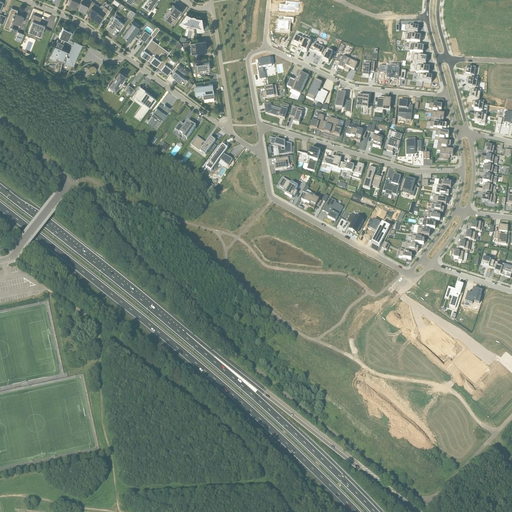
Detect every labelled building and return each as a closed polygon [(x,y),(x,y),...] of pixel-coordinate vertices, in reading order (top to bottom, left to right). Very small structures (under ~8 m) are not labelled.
[(69,5),(75,8),(78,0),(69,0),(71,1),(69,5)] [(88,0),(78,0),(75,8),(79,10),(79,8),(85,10),(90,1),(90,0),(90,1),(88,0)] [(152,10),(157,4),(155,2),(156,0),(146,0),(143,6),(149,10),(150,9),(152,10)] [(305,0),(305,2),(309,4),(308,7),(316,11),(320,2),(320,0),(305,0)] [(325,0),(322,0),(321,5),(325,7),(321,14),(329,18),(332,9),(334,3),(327,0),(327,1),(325,0)] [(460,9),(461,0),(448,0),(448,3),(454,4),(453,8),(460,9)] [(90,1),(85,10),(90,13),(88,15),(92,18),(99,8),(101,5),(99,7),(90,1)] [(280,4),(279,10),(287,11),(288,11),(294,12),(295,8),(298,8),(299,3),(299,2),(286,1),(286,5),(280,4)] [(182,11),(172,4),(172,5),(175,7),(173,11),(172,10),(166,18),(174,23),(182,11)] [(99,8),(92,18),(97,21),(100,17),(103,19),(111,7),(109,10),(104,6),(102,10),(99,8)] [(339,6),(337,10),(336,10),(332,20),(340,24),(341,21),(345,23),(347,17),(344,15),(347,10),(339,6)] [(31,7),(30,9),(28,8),(28,10),(26,10),(24,18),(30,20),(33,7),(31,7)] [(453,18),(459,19),(461,9),(460,9),(453,8),(449,7),(448,13),(454,14),(453,18)] [(22,17),(22,16),(16,14),(18,10),(12,8),(4,28),(10,30),(11,27),(10,27),(13,18),(19,20),(18,22),(21,23),(23,18),(21,17),(22,16),(22,17)] [(131,19),(135,13),(131,10),(127,16),(131,19)] [(187,13),(180,23),(186,27),(187,25),(188,23),(189,23),(190,23),(192,24),(194,24),(195,25),(197,25),(197,27),(198,30),(204,29),(203,22),(202,22),(201,18),(199,18),(198,17),(197,17),(196,18),(196,17),(195,17),(194,17),(194,16),(193,16),(192,17),(192,16),(191,15),(189,15),(188,14),(187,13)] [(360,18),(361,17),(353,13),(351,18),(347,17),(345,23),(348,25),(347,28),(354,32),(358,22),(360,18)] [(43,26),(38,24),(41,17),(34,14),(30,23),(32,23),(28,31),(36,34),(35,35),(41,38),(44,31),(43,31),(44,27),(43,26),(44,25),(43,25),(43,26)] [(124,24),(118,20),(118,19),(115,17),(112,21),(112,20),(111,20),(108,24),(109,24),(107,28),(112,32),(116,27),(120,29),(124,24)] [(455,29),(461,30),(463,20),(459,19),(453,18),(451,17),(449,24),(456,25),(455,29)] [(278,22),(277,31),(281,31),(281,30),(284,31),(288,32),(289,24),(293,24),(294,19),(284,18),(283,23),(278,22)] [(360,18),(358,22),(354,32),(361,36),(364,28),(369,30),(370,24),(366,23),(367,21),(360,18)] [(138,28),(131,23),(130,25),(129,24),(127,28),(128,28),(123,35),(123,36),(122,37),(125,38),(130,41),(131,40),(132,40),(133,38),(132,37),(137,31),(136,31),(138,28)] [(382,41),(382,25),(375,24),(375,25),(370,24),(369,30),(375,31),(375,40),(382,41)] [(393,31),(390,31),(390,25),(382,24),(382,25),(382,41),(391,42),(390,38),(394,38),(393,31)] [(157,26),(150,35),(153,37),(160,29),(157,26)] [(402,26),(401,31),(405,32),(406,32),(416,34),(418,34),(418,28),(417,28),(416,28),(416,26),(406,26),(402,26)] [(71,47),(69,51),(60,47),(61,46),(63,42),(65,39),(67,40),(69,36),(70,36),(71,33),(72,32),(63,27),(62,29),(60,31),(60,32),(59,36),(61,37),(60,41),(57,40),(55,44),(57,45),(57,46),(55,44),(54,46),(54,45),(51,51),(50,52),(73,64),(74,61),(76,58),(82,44),(74,40),(73,44),(72,44),(71,47)] [(458,39),(464,40),(466,30),(461,30),(455,29),(453,28),(452,35),(458,36),(458,39)] [(21,42),(24,34),(18,31),(15,39),(21,42)] [(139,38),(145,42),(150,35),(144,31),(139,38)] [(406,32),(405,38),(407,39),(407,42),(409,42),(419,44),(420,44),(421,38),(416,37),(416,34),(406,32)] [(297,35),(293,43),(300,46),(298,49),(301,50),(305,41),(304,40),(305,39),(297,35)] [(151,39),(140,54),(147,59),(158,44),(151,39)] [(458,39),(455,39),(454,45),(461,47),(461,48),(466,49),(467,41),(464,40),(458,39)] [(191,47),(192,52),(198,51),(207,49),(206,41),(191,43),(191,47)] [(314,45),(305,41),(301,50),(307,53),(308,50),(311,51),(314,45)] [(409,42),(408,49),(410,49),(410,52),(412,53),(422,54),(423,54),(424,48),(419,47),(419,44),(409,42)] [(158,44),(147,59),(156,66),(160,60),(157,58),(161,52),(163,53),(165,49),(158,44)] [(314,45),(311,51),(321,56),(324,50),(325,49),(317,45),(317,46),(314,45)] [(324,50),(321,56),(324,57),(322,60),(328,63),(333,54),(324,50)] [(412,53),(411,59),(413,60),(413,63),(415,63),(425,65),(426,65),(427,59),(422,58),(422,54),(412,53)] [(167,55),(158,67),(167,74),(174,65),(169,61),(170,58),(167,55)] [(338,56),(336,62),(339,63),(340,63),(340,64),(338,68),(343,70),(349,58),(344,56),(343,58),(338,56)] [(349,58),(343,70),(348,73),(350,69),(354,71),(358,63),(349,58)] [(258,65),(257,65),(259,74),(264,74),(264,73),(263,69),(272,67),(270,59),(258,61),(258,65)] [(199,63),(196,64),(198,72),(202,75),(202,76),(205,75),(205,71),(210,70),(209,62),(199,63)] [(363,70),(362,76),(369,77),(369,72),(374,73),(375,63),(368,62),(367,65),(364,65),(363,69),(363,70)] [(415,63),(414,70),(416,70),(416,73),(418,73),(427,75),(428,75),(429,69),(425,68),(425,65),(415,63)] [(380,66),(379,73),(387,73),(387,79),(394,80),(395,79),(399,79),(400,68),(396,68),(388,67),(381,66),(380,66)] [(176,68),(171,75),(172,76),(178,80),(184,85),(188,80),(183,77),(185,74),(176,68)] [(464,71),(464,75),(472,77),(471,80),(477,81),(478,77),(474,77),(476,68),(471,68),(471,69),(467,68),(466,71),(464,71)] [(123,83),(121,81),(125,76),(119,71),(109,85),(115,90),(119,85),(121,86),(123,83)] [(300,95),(309,77),(299,73),(296,81),(291,78),(287,87),(288,88),(289,87),(292,89),(291,91),(300,95)] [(418,73),(416,81),(431,83),(432,78),(427,77),(427,75),(418,73)] [(307,97),(306,98),(313,102),(314,100),(316,96),(320,98),(320,99),(320,98),(324,100),(324,101),(326,97),(326,96),(326,95),(321,93),(320,92),(320,93),(318,92),(322,84),(315,80),(307,97)] [(467,80),(466,84),(468,84),(467,87),(475,88),(474,92),(480,93),(481,89),(478,89),(479,82),(477,81),(471,80),(467,80)] [(201,86),(195,87),(196,95),(201,94),(202,98),(203,98),(204,99),(215,97),(214,92),(213,84),(208,84),(201,86)] [(130,94),(134,89),(129,86),(125,91),(130,94)] [(131,98),(134,100),(137,97),(144,103),(135,116),(134,115),(134,116),(140,120),(150,107),(156,99),(150,94),(145,90),(144,90),(144,91),(139,88),(140,86),(131,98)] [(266,92),(262,93),(263,99),(267,98),(278,97),(276,86),(272,87),(266,88),(265,88),(266,92)] [(477,104),(483,105),(484,101),(479,100),(480,93),(474,92),(470,91),(469,96),(471,96),(471,99),(478,100),(477,104)] [(339,93),(335,107),(342,109),(343,106),(346,106),(346,112),(350,113),(351,102),(346,101),(347,98),(345,97),(345,94),(339,93)] [(399,101),(398,114),(406,114),(406,120),(411,121),(413,106),(409,106),(407,106),(408,102),(399,101)] [(480,115),(486,116),(487,112),(482,112),(483,105),(477,104),(473,103),(472,107),(474,108),(474,110),(481,111),(480,115)] [(157,108),(157,107),(153,111),(151,114),(152,114),(147,122),(152,126),(158,118),(159,120),(161,118),(163,119),(167,114),(166,114),(170,108),(165,104),(161,110),(157,108)] [(271,104),(264,105),(265,114),(279,118),(278,118),(285,120),(289,106),(283,105),(281,110),(280,112),(271,109),(271,107),(271,104)] [(436,114),(436,112),(438,112),(438,111),(441,111),(442,107),(437,106),(438,105),(432,104),(432,105),(429,104),(428,113),(432,114),(436,114)] [(293,107),(290,117),(294,118),(293,123),(299,124),(301,119),(301,117),(303,110),(293,107)] [(438,124),(438,123),(439,121),(440,121),(440,120),(444,120),(444,116),(436,114),(432,114),(430,122),(431,123),(431,122),(438,124)] [(476,114),(475,119),(477,119),(477,122),(481,123),(481,124),(485,125),(486,116),(480,115),(476,114)] [(313,118),(310,128),(315,129),(320,131),(320,129),(323,121),(323,122),(325,117),(319,115),(317,120),(313,118)] [(320,129),(320,131),(324,132),(329,134),(330,134),(330,132),(334,120),(329,118),(327,123),(323,122),(323,121),(320,129)] [(330,132),(330,134),(335,135),(340,137),(342,127),(338,126),(339,121),(334,120),(330,132)] [(187,140),(195,128),(196,127),(192,124),(190,122),(190,123),(187,121),(185,125),(186,126),(185,127),(180,124),(175,131),(179,133),(179,134),(180,133),(183,135),(182,136),(182,137),(183,136),(187,139),(186,139),(187,140)] [(441,133),(441,132),(441,130),(443,130),(443,129),(446,129),(447,125),(438,123),(438,124),(431,122),(431,123),(430,128),(433,128),(433,131),(436,132),(441,133)] [(371,126),(370,133),(373,134),(374,130),(375,126),(377,127),(378,124),(376,124),(376,123),(373,123),(371,126)] [(348,129),(346,136),(351,137),(352,138),(351,140),(352,140),(352,141),(354,141),(357,130),(352,129),(352,130),(348,129)] [(357,130),(354,141),(360,143),(361,138),(364,139),(365,138),(366,133),(357,130)] [(443,142),(443,139),(445,139),(445,138),(448,138),(449,134),(441,132),(441,133),(436,132),(435,140),(438,141),(443,142)] [(388,147),(386,151),(392,153),(393,149),(397,150),(398,150),(398,149),(400,143),(402,135),(396,134),(393,141),(390,140),(387,147),(388,147)] [(374,136),(372,140),(373,141),(374,141),(374,143),(373,147),(380,149),(382,144),(381,144),(383,138),(379,137),(374,136)] [(197,137),(191,144),(192,145),(194,143),(198,146),(197,148),(201,151),(200,152),(205,156),(206,155),(215,141),(210,138),(206,144),(203,148),(201,146),(203,143),(197,139),(197,137)] [(271,142),(271,143),(271,144),(271,145),(277,146),(281,148),(284,149),(284,150),(282,151),(278,152),(279,156),(292,153),(292,144),(272,138),(272,139),(271,142)] [(422,141),(407,142),(407,156),(413,156),(413,152),(422,152),(422,141)] [(445,151),(446,148),(447,148),(447,147),(450,147),(451,143),(443,142),(438,141),(437,150),(441,150),(445,151)] [(214,156),(204,170),(205,171),(207,169),(211,172),(215,166),(216,167),(218,165),(218,164),(219,163),(221,165),(223,167),(227,169),(228,167),(233,161),(232,160),(231,160),(229,158),(227,157),(227,156),(224,154),(225,154),(228,150),(226,149),(225,148),(220,144),(213,155),(214,156)] [(494,151),(494,148),(485,146),(484,151),(486,151),(486,153),(488,154),(494,155),(495,155),(496,152),(494,151)] [(307,170),(314,172),(320,153),(310,150),(308,156),(300,153),(298,160),(306,162),(307,160),(310,160),(307,170)] [(445,151),(441,150),(440,159),(448,159),(448,157),(449,157),(450,156),(453,157),(453,152),(445,151)] [(497,165),(498,158),(494,157),(494,155),(488,154),(487,156),(486,156),(486,159),(484,158),(484,163),(487,163),(494,165),(497,165)] [(323,165),(322,169),(325,170),(326,167),(330,168),(330,167),(333,167),(336,158),(332,157),(331,160),(324,158),(322,164),(323,165)] [(279,164),(274,165),(275,171),(281,170),(281,171),(283,170),(287,169),(286,166),(289,165),(288,158),(278,160),(279,164)] [(336,158),(333,167),(342,170),(344,164),(340,163),(341,159),(336,158)] [(493,174),(496,175),(496,174),(497,174),(497,171),(497,168),(493,167),(494,165),(487,163),(487,166),(486,166),(486,168),(484,168),(483,173),(487,173),(493,174)] [(344,164),(342,170),(344,171),(343,173),(347,174),(347,176),(351,177),(352,173),(354,167),(344,164)] [(354,167),(351,177),(360,180),(361,176),(364,166),(358,164),(357,168),(354,167)] [(369,168),(363,188),(370,190),(371,186),(379,188),(382,178),(374,176),(376,170),(369,168)] [(483,182),(487,183),(493,184),(496,185),(496,184),(497,181),(496,181),(497,178),(493,177),(493,174),(487,173),(487,176),(485,176),(485,178),(483,178),(483,182)] [(400,179),(401,177),(394,175),(391,185),(389,185),(390,183),(386,182),(383,192),(386,192),(386,191),(392,193),(392,194),(396,196),(401,180),(400,179)] [(404,185),(401,192),(402,192),(411,194),(410,196),(411,194),(414,195),(413,197),(414,197),(417,187),(413,186),(414,183),(415,182),(414,182),(413,181),(406,179),(405,185),(404,185)] [(448,183),(448,182),(447,182),(447,180),(439,180),(438,186),(445,187),(445,188),(447,188),(451,188),(451,184),(449,184),(448,183)] [(282,181),(278,187),(286,191),(285,194),(292,198),(293,197),(295,198),(297,193),(295,192),(298,187),(291,183),(290,185),(282,181)] [(495,194),(496,194),(496,191),(495,190),(496,187),(492,187),(493,184),(487,183),(486,186),(485,186),(485,188),(483,188),(482,192),(486,193),(495,194)] [(443,196),(445,196),(448,197),(449,192),(446,192),(446,190),(445,190),(445,188),(445,187),(438,186),(437,186),(436,194),(443,195),(443,196)] [(486,196),(485,195),(484,198),(483,198),(482,202),(491,204),(491,203),(495,204),(496,197),(495,197),(495,194),(486,193),(486,196)] [(444,200),(444,199),(442,199),(443,196),(443,195),(436,194),(435,194),(434,203),(440,204),(442,204),(446,205),(447,201),(444,200)] [(305,195),(301,201),(305,203),(307,204),(305,206),(308,207),(314,198),(309,195),(308,197),(305,195)] [(314,198),(308,207),(314,211),(316,206),(317,205),(319,207),(322,202),(314,198)] [(330,199),(323,212),(328,214),(330,214),(329,215),(328,218),(335,222),(343,208),(341,211),(333,207),(335,204),(336,202),(330,199)] [(443,213),(444,209),(441,208),(441,207),(440,207),(440,204),(434,203),(432,202),(431,211),(436,212),(438,212),(443,213)] [(436,212),(431,211),(428,211),(427,219),(432,220),(431,220),(432,220),(434,220),(439,221),(440,217),(437,216),(437,215),(436,215),(436,212)] [(351,215),(347,222),(352,225),(349,230),(356,234),(363,221),(356,217),(356,218),(351,215)] [(385,215),(383,219),(394,226),(396,223),(385,215)] [(432,224),(432,223),(431,223),(432,220),(431,220),(432,220),(427,219),(424,218),(422,227),(426,228),(428,228),(435,229),(435,225),(433,224),(432,224)] [(372,238),(370,242),(379,247),(389,229),(374,221),(370,228),(378,232),(374,239),(372,238)] [(470,226),(469,230),(471,230),(477,231),(482,232),(483,224),(477,223),(477,224),(472,223),(472,226),(470,226)] [(420,236),(422,236),(429,237),(430,233),(427,232),(427,231),(426,231),(426,228),(422,227),(418,226),(417,235),(420,235),(420,236)] [(495,232),(494,239),(498,240),(501,240),(501,244),(506,245),(508,232),(507,232),(508,227),(499,226),(499,232),(495,232)] [(464,235),(464,240),(465,240),(471,241),(476,242),(477,231),(471,230),(471,234),(467,233),(466,236),(464,235)] [(414,243),(416,244),(423,245),(424,240),(422,240),(421,240),(421,239),(420,238),(420,236),(420,235),(417,235),(413,234),(411,242),(414,243)] [(458,245),(457,249),(459,250),(468,251),(469,251),(471,241),(465,240),(464,243),(460,242),(460,245),(458,245)] [(410,251),(417,253),(418,248),(416,248),(415,247),(415,246),(414,246),(414,243),(411,242),(406,242),(405,250),(408,251),(410,251)] [(409,254),(408,254),(408,251),(405,250),(400,249),(399,258),(401,258),(401,259),(406,262),(407,259),(411,260),(412,256),(409,255),(409,254)] [(453,252),(452,256),(454,256),(454,259),(458,260),(458,261),(462,262),(463,254),(467,254),(468,251),(459,250),(459,253),(453,252)] [(491,261),(492,258),(484,255),(481,265),(492,269),(494,262),(491,261)] [(495,270),(494,273),(500,275),(503,265),(496,263),(494,262),(492,269),(495,270)] [(500,275),(503,276),(504,275),(505,275),(504,276),(510,278),(511,272),(511,266),(503,263),(503,265),(500,275)] [(433,301),(439,302),(447,280),(442,278),(440,283),(433,282),(431,289),(437,291),(433,301)] [(449,288),(446,295),(453,297),(450,307),(455,309),(460,295),(461,295),(464,285),(458,284),(456,290),(449,288)] [(468,293),(465,302),(472,304),(473,301),(479,303),(481,297),(482,291),(473,289),(471,294),(468,293)] [(485,302),(479,320),(483,321),(486,312),(490,313),(487,323),(491,324),(499,298),(494,296),(491,304),(485,302)] [(511,301),(510,300),(508,307),(506,307),(506,305),(502,304),(500,313),(511,316),(511,301)] [(423,335),(421,338),(447,361),(452,356),(454,359),(452,361),(478,384),(490,371),(481,363),(480,364),(460,346),(458,349),(442,334),(432,325),(427,331),(423,335)]
